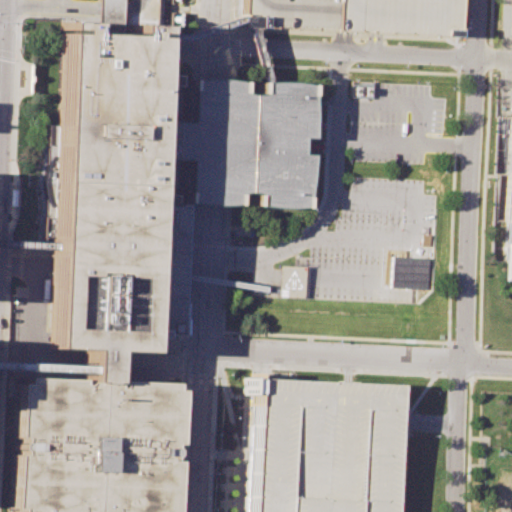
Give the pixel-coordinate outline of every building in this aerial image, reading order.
[(106,349),(141,350),(142,338),(159,339),(159,335),(174,336),(177,276),(180,205),(169,204),(171,158),(185,159),(183,202),(209,204),(236,204),(237,193),(244,192),(251,194),(251,205),(279,208),(304,207),(307,153),(297,153),(297,137),(308,137),(308,84),(283,81),(264,82),(256,83),(256,94),(241,94),(240,81),(215,78),(189,80),(187,122),(172,121),(174,74),(153,73),(154,57),(161,57),(161,38),(145,37),(145,35),(145,33),(155,34),(155,26),(129,25),(128,35),(118,35),(119,0),(97,0),(96,34),(85,34),(86,23),(62,22),(61,29),(71,29),(71,33),(61,33),(55,126),(47,126),(42,237),(51,238),(51,246),(47,346),(82,348),(106,349)] [(456,0),(241,0),(241,27),(455,35),(456,0)] [(511,279),(502,279),(508,117),(511,117),(511,279)] [(303,266),(283,266),(283,281),(276,281),(276,288),(290,288),(290,282),(302,283),(303,266)] [(82,348),(82,356),(81,367),(81,377),(104,378),(105,358),(106,349),(82,348)] [(24,377),(78,378),(78,366),(25,364),(24,377)] [(10,511),(15,376),(81,377),(104,378),(176,382),(171,511),(10,511)] [(392,511),(396,422),(398,385),(243,378),(242,393),(249,393),(243,511),(392,511)]
